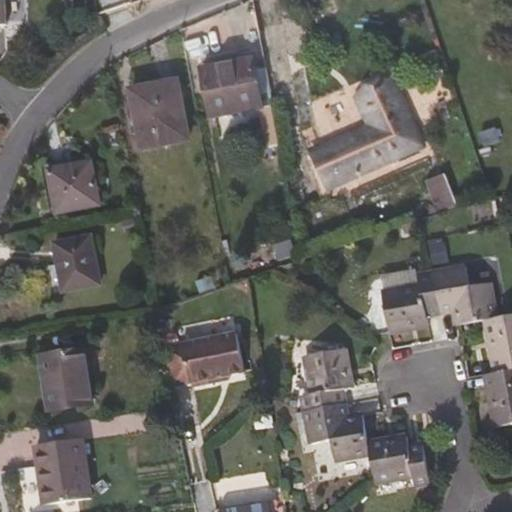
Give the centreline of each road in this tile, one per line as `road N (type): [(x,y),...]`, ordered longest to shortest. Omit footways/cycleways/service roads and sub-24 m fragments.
road 1 (residential): [(37,108),(77,67),(218,0)]
road 2 (residential): [(467,504),(446,366)]
